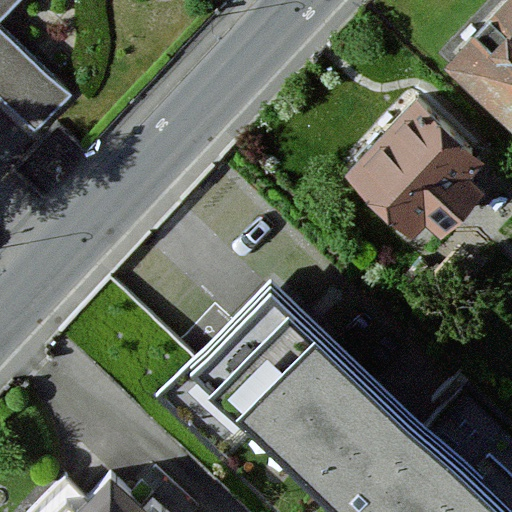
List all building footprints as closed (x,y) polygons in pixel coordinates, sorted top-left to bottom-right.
[(0,29),(0,18),(17,0),(0,0),(0,97),(32,129),(66,94),(0,29)] [(511,0),(506,0),(446,64),(511,126),(511,0)] [(492,175),(416,102),(345,175),(422,249),(492,175)] [(483,511),(499,497),(286,287),(213,360),(367,511),(483,511)] [(154,511),(110,471),(72,511),(154,511)]
